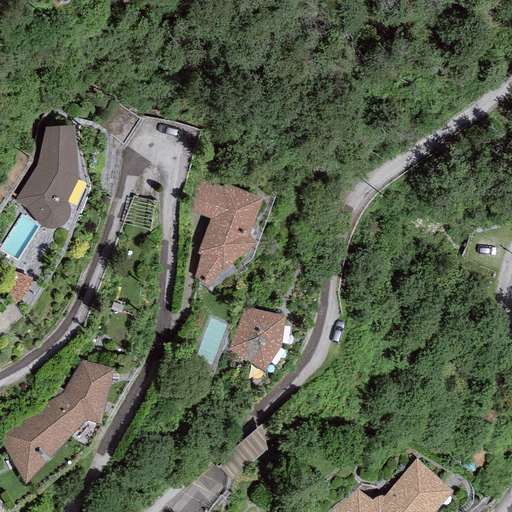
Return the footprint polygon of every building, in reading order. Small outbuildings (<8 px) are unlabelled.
[(74,125),(46,127),(38,166),(15,201),(27,208),(39,225),(46,229),(55,229),(63,226),(70,219),(71,211),(68,201),(79,179),(74,125)] [(222,188),(199,178),(188,211),(210,219),(197,253),(199,255),(194,278),(210,287),(220,270),(222,271),(256,244),(250,236),(262,199),(224,184),(222,188)] [(228,349),(266,373),(282,347),(285,316),(245,308),(228,349)] [(86,421),(102,425),(111,370),(83,363),(62,395),(0,439),(25,484),(86,421)] [(223,461),(218,466),(229,480),(279,439),(265,422),(221,458),(223,461)] [(359,490),(331,511),(436,511),(453,492),(417,460),(384,497),(381,496),(377,497),(373,501),(359,490)]
